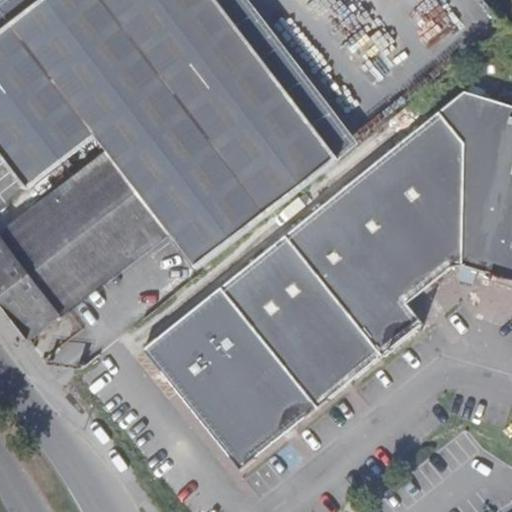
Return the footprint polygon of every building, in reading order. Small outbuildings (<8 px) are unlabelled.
[(0,0),(0,30),(2,29),(10,23),(96,135),(109,152),(169,233),(179,248),(194,268),(361,144),(249,0),(0,0)] [(10,23),(2,29),(0,30),(0,153),(27,188),(89,140),(96,135),(10,23)] [(511,104),(465,91),(440,112),(465,143),(463,264),(511,279),(511,104)] [(383,355),(423,322),(408,303),(453,265),(463,264),(465,143),(440,112),(286,235),(383,355)] [(109,152),(0,234),(0,302),(28,340),(48,325),(169,233),(109,152)] [(222,288),(318,407),(383,355),(286,235),(222,288)] [(242,469),(318,407),(222,288),(145,349),(242,469)]
